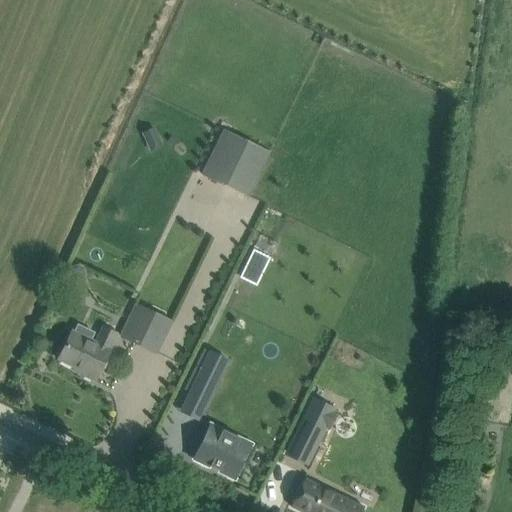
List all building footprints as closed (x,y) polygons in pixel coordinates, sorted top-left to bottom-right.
[(248,198),(272,149),(226,126),(200,175),(248,198)] [(153,128),(142,133),(147,144),(159,139),(153,128)] [(222,236),(228,223),(187,204),(180,217),(222,236)] [(253,249),(239,278),(248,283),(252,274),(261,278),(271,258),(253,249)] [(68,341),(59,359),(83,371),(82,374),(95,380),(104,362),(117,335),(103,327),(95,343),(91,341),(83,337),(87,329),(95,312),(67,298),(61,311),(80,320),(74,332),(72,331),(68,341)] [(156,353),(173,318),(139,301),(121,337),(156,353)] [(220,374),(202,365),(188,394),(206,403),(220,374)] [(467,382),(464,401),(467,402),(464,420),(481,423),(488,386),(467,382)] [(313,398),(294,439),(315,449),(325,428),(329,429),(337,414),(333,412),(335,408),(313,398)] [(356,422),(346,445),(363,452),(372,429),(356,422)] [(251,447),(208,426),(192,459),(235,480),(251,447)] [(480,482),(486,446),(467,443),(458,453),(454,479),(480,482)] [(362,511),(365,506),(305,478),(292,506),(303,511),(362,511)]
